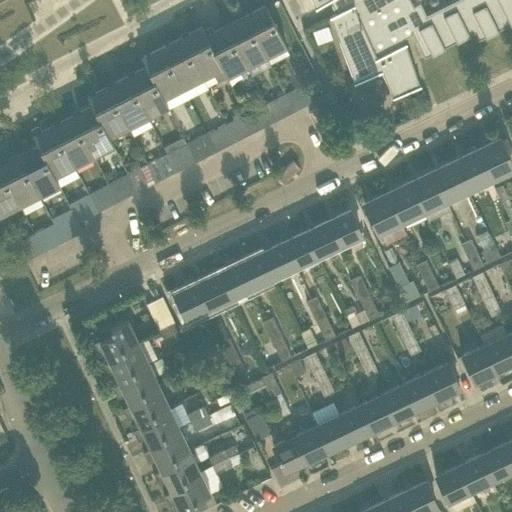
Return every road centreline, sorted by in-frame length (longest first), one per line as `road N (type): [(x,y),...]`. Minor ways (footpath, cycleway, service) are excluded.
road 1 (residential): [(0,341),(511,95)]
road 2 (residential): [(265,511),(511,395)]
